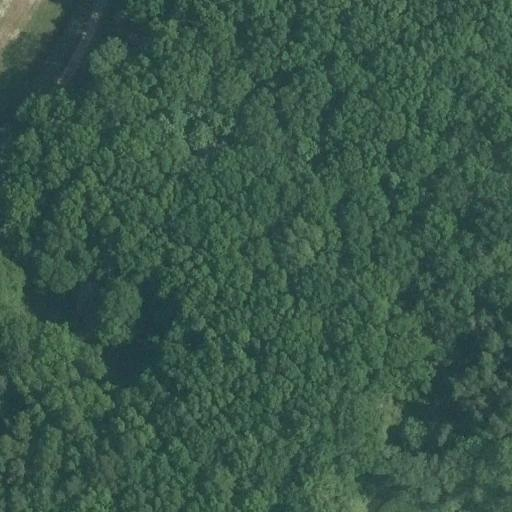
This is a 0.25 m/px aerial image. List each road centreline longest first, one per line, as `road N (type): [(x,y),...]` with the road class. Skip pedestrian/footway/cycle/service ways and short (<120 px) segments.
road 1 (track): [(0,253),(305,0)]
road 2 (unknown): [(511,212),(316,511)]
road 3 (track): [(99,0),(72,64),(0,176)]
